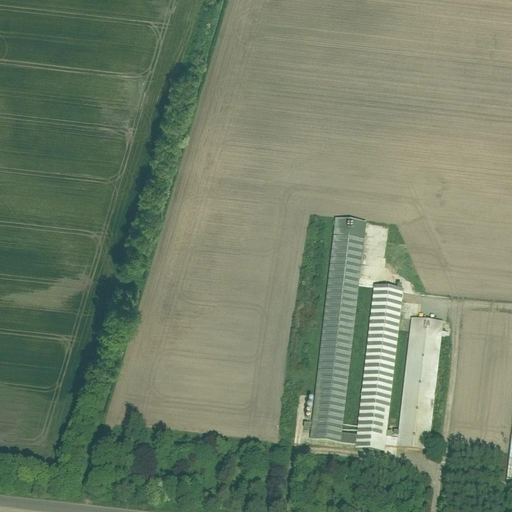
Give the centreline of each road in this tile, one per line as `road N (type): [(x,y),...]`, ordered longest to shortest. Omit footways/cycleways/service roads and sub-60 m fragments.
road 1 (unknown): [(287,511),(291,458),(312,450),(410,463),(441,488),(438,511)]
road 2 (unknown): [(461,316),(441,488)]
